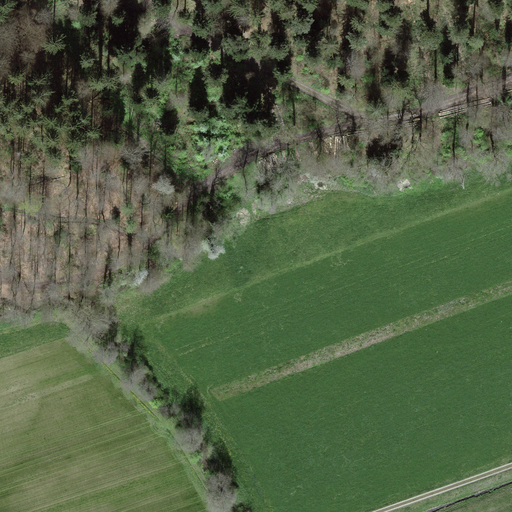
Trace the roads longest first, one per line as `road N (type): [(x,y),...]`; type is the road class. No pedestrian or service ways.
road 1 (track): [(369,117),(224,168),(125,259),(49,282),(0,279)]
road 2 (track): [(150,0),(369,117),(401,116),(511,77)]
road 3 (track): [(36,0),(186,198)]
road 4 (track): [(0,206),(104,222),(146,241)]
road 5 (track): [(371,511),(511,462)]
